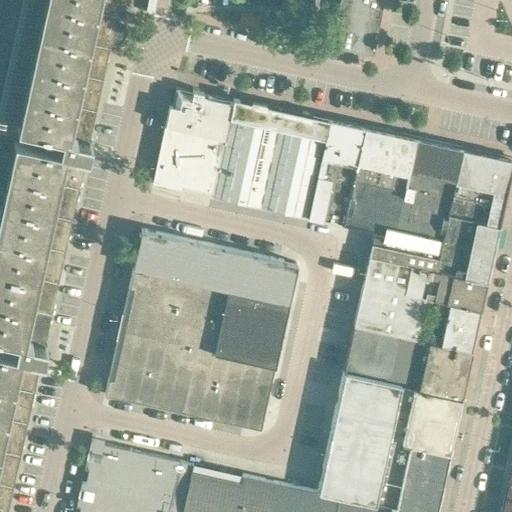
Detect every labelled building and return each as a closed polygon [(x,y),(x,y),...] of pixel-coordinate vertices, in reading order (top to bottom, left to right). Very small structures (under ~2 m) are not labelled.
[(0,0),(0,34),(15,38),(21,7),(22,0),(0,0)] [(119,0),(47,0),(44,14),(0,215),(0,511),(6,511),(28,415),(29,410),(30,405),(40,358),(43,359),(46,343),(44,342),(85,155),(87,155),(91,139),(89,139),(113,29),(119,0)] [(340,0),(332,45),(373,52),(381,0),(340,0)] [(0,88),(4,90),(10,60),(15,38),(0,34),(0,88)] [(223,146),(234,96),(233,96),(232,100),(202,93),(203,90),(193,88),(192,91),(176,88),(173,104),(169,103),(163,132),(152,181),(182,187),(182,184),(212,191),(211,194),(213,194),(223,146)] [(213,194),(309,216),(330,117),(234,96),(223,146),(213,194)] [(309,216),(344,223),(365,125),(330,117),(309,216)] [(416,136),(365,125),(344,223),(374,230),(395,235),(403,195),(416,136)] [(374,230),(371,242),(439,256),(448,213),(462,147),(416,136),(403,195),(395,235),(374,230)] [(499,224),(511,162),(511,157),(462,147),(448,213),(499,224)] [(487,279),(499,224),(448,213),(439,256),(371,242),(369,254),(412,263),(487,279)] [(288,302),(297,262),(141,228),(132,268),(288,302)] [(369,254),(362,282),(406,291),(426,296),(428,296),(436,298),(449,300),(480,307),(487,279),(412,263),(369,254)] [(260,428),(288,302),(132,268),(104,393),(260,428)] [(362,282),(353,324),(417,337),(426,296),(406,291),(362,282)] [(436,298),(428,296),(426,304),(434,305),(436,298)] [(449,300),(440,342),(471,349),(480,307),(449,300)] [(440,342),(417,337),(353,324),(343,370),(461,396),(471,349),(440,342)] [(343,370),(331,424),(449,450),(461,396),(343,370)] [(331,424),(317,489),(338,494),(338,493),(425,511),(435,511),(449,450),(331,424)] [(94,440),(86,478),(183,500),(190,469),(191,469),(193,462),(107,443),(94,440)] [(240,480),(191,469),(190,469),(183,500),(180,511),(425,511),(338,493),(338,494),(317,489),(264,478),(242,473),(240,480)] [(86,478),(78,511),(180,511),(183,500),(86,478)] [(511,511),(511,496),(505,495),(502,510),(504,510),(504,511),(511,511)]
